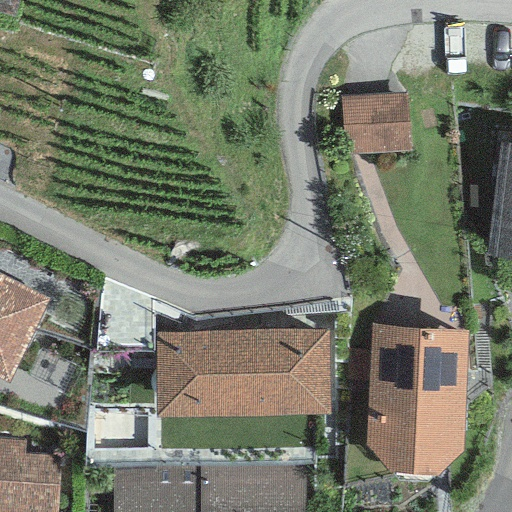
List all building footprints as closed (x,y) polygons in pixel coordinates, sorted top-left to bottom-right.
[(409,92),(342,96),(345,154),(413,150),(409,92)] [(511,138),(499,137),(486,251),(511,254),(511,138)] [(0,371),(9,376),(48,296),(0,271),(0,371)] [(365,443),(387,465),(438,469),(464,444),(466,325),(371,319),(365,443)] [(327,327),(154,329),(155,409),(329,407),(327,327)] [(0,511),(56,511),(60,454),(25,452),(26,438),(0,435),(0,511)] [(304,511),(305,464),(112,464),(111,511),(304,511)]
